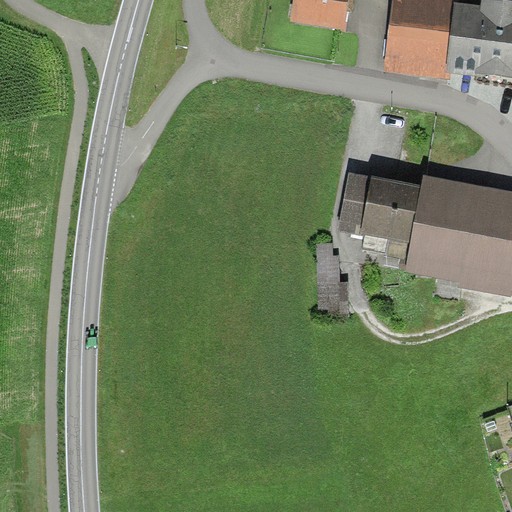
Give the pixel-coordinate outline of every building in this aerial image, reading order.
[(294,0),(290,23),(344,33),(350,5),(350,0),(294,0)] [(447,76),(456,4),(456,0),(391,0),(383,75),(450,81),(451,76),(447,76)] [(511,4),(482,0),(481,8),(456,4),(447,76),(451,76),(511,84),(511,4)] [(511,194),(424,177),(421,188),(352,175),(340,232),(366,237),(362,252),(387,256),(390,243),(411,247),(405,276),(460,284),(459,290),(511,299),(511,194)] [(321,315),(346,314),(344,243),(319,244),(321,315)]
